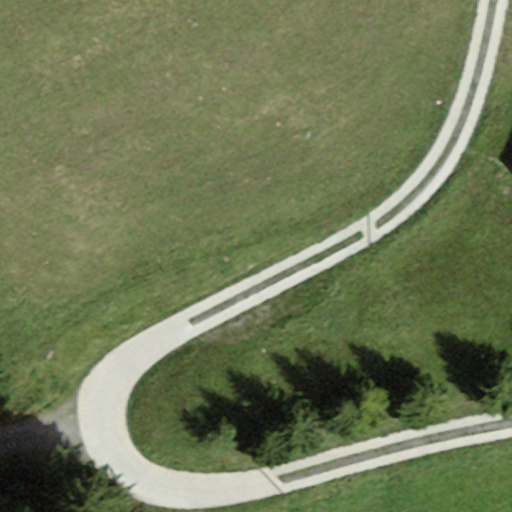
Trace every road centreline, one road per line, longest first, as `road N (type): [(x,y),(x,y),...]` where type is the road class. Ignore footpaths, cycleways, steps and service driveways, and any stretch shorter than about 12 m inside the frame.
road 1 (track): [(99,402),(128,361),(157,340),(439,190),(507,28),(511,0)]
road 2 (track): [(99,402),(103,429),(122,460),(147,483),(188,490),(221,491),(511,425)]
road 3 (track): [(0,474),(99,402)]
